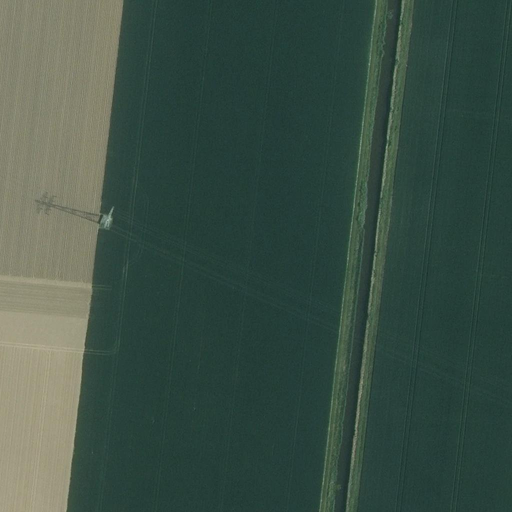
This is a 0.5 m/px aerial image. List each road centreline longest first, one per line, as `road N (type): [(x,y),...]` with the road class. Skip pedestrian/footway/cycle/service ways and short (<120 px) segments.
road 1 (track): [(380,0),(323,511)]
road 2 (track): [(354,511),(409,0)]
